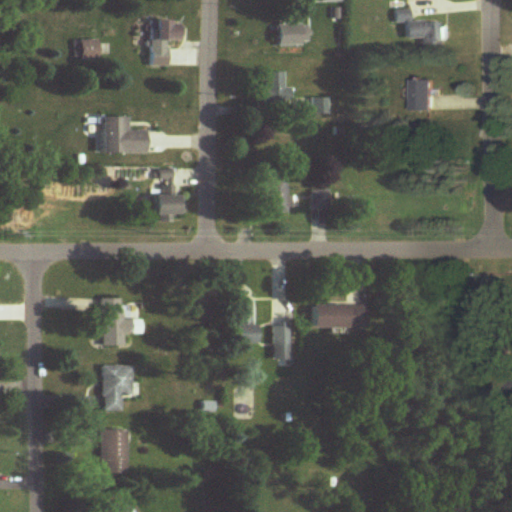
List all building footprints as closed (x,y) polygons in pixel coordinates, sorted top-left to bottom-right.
[(409,24),(408,11),(394,11),(394,24),(405,24),(406,41),(422,40),(422,49),(438,49),(438,23),(409,24)] [(155,42),(181,42),(181,23),(155,23),(155,42)] [(277,47),(307,47),(307,26),(277,26),(277,47)] [(73,41),(73,60),(98,60),(98,41),(73,41)] [(150,67),(167,67),(167,49),(150,49),(150,67)] [(262,74),(262,105),(291,105),(291,89),(284,89),(284,74),(262,74)] [(436,80),(414,80),(414,112),(436,112),(436,80)] [(310,116),(326,116),(326,100),(310,100),(310,116)] [(127,117),(101,117),(101,154),(145,154),(145,131),(127,131),(127,117)] [(171,172),(159,172),(159,195),(153,195),(153,216),(181,216),(181,197),(171,197),(171,172)] [(263,178),(263,213),(287,213),(287,178),(263,178)] [(98,340),(139,340),(139,320),(120,321),(119,300),(98,300),(98,340)] [(252,301),(232,301),(232,344),(252,344),(252,301)] [(363,306),(311,306),(311,329),(363,329),(363,306)] [(272,361),(287,361),(287,327),(272,327),(272,361)] [(100,413),(120,413),(120,398),(131,398),(131,366),(100,366),(100,413)] [(125,476),(125,431),(98,431),(98,476),(125,476)] [(104,503),(103,511),(126,511),(126,503),(104,503)]
